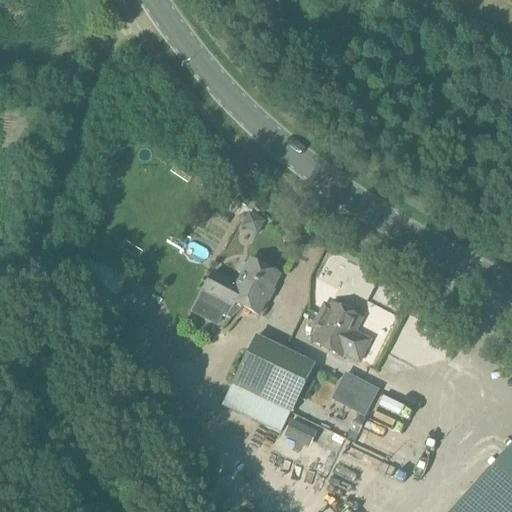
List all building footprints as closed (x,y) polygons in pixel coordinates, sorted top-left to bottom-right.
[(239,307),(260,318),(278,278),(249,264),(248,264),(237,287),(218,278),(208,298),(206,296),(201,306),(228,321),(233,310),(239,307)] [(355,333),(361,321),(333,305),(330,310),(324,307),(312,329),(318,332),(313,344),(342,359),(343,355),(357,362),(368,340),(355,333)] [(280,435),(313,368),(254,340),(222,407),(280,435)] [(344,376),(332,401),(366,417),(378,393),(344,376)] [(319,411),(323,401),(308,395),(304,405),(319,411)] [(292,421),(283,438),(308,451),(317,434),(292,421)] [(318,475),(354,475),(354,458),(350,458),(350,430),(317,431),(318,475)] [(465,432),(449,455),(460,463),(476,440),(465,432)] [(511,511),(511,462),(466,511),(511,511)] [(311,487),(307,494),(331,506),(335,499),(311,487)]
